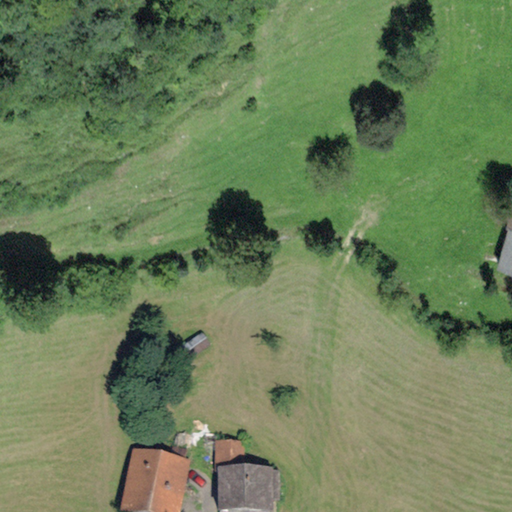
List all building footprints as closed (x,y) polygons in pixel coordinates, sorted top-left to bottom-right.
[(511,227),(508,226),(497,266),(511,270),(511,227)] [(200,332),(179,345),(188,361),(209,349),(200,332)] [(218,471),(245,472),(245,445),(218,444),(218,471)] [(178,511),(187,464),(132,453),(121,511),(178,511)] [(245,472),(218,471),(217,511),(273,511),(274,472),(245,472)]
